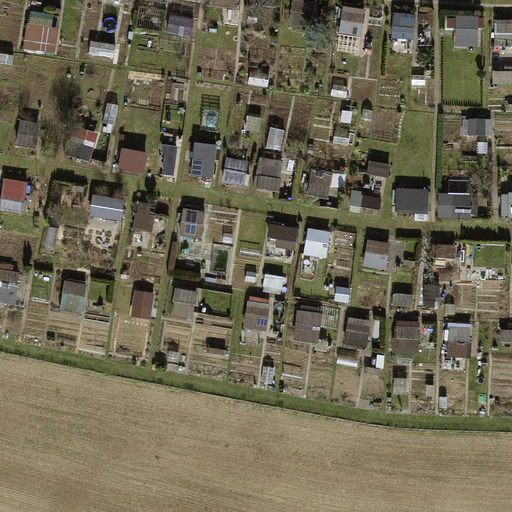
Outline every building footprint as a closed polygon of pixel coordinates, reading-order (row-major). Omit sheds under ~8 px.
[(313,0),(298,0),(295,23),(316,27),(321,1),(313,0)] [(371,9),(345,5),(341,33),(367,36),(371,9)] [(419,37),(420,13),(398,13),(397,37),(419,37)] [(459,45),(484,45),(484,15),(459,15),(459,45)] [(511,20),(501,20),(500,49),(511,49),(511,20)] [(60,52),(62,28),(32,25),(30,49),(60,52)] [(162,174),(181,176),(183,144),(164,142),(162,174)] [(218,177),(221,145),(200,143),(197,175),(218,177)] [(289,164),(271,160),(265,187),(283,191),(289,164)] [(311,195),(332,197),(335,170),(314,168),(311,195)] [(332,196),(343,200),(350,175),(340,172),(332,196)] [(6,210),(30,211),(31,180),(7,179),(6,210)] [(401,186),(400,212),(434,213),(434,187),(401,186)] [(442,216),(478,217),(478,192),(443,192),(442,216)] [(95,214),(125,220),(129,201),(99,195),(95,214)] [(299,248),(304,227),(277,221),(272,241),(299,248)] [(333,257),(335,230),(311,227),(308,254),(333,257)] [(367,264),(390,269),(396,244),(373,239),(367,264)] [(0,284),(0,299),(19,303),(25,272),(3,268),(0,284)] [(69,282),(69,309),(89,308),(88,281),(69,282)] [(286,329),(288,311),(271,310),(272,299),(253,297),(250,326),(286,329)] [(300,341),(324,343),(327,311),(303,309),(300,341)] [(347,344),(370,349),(376,321),(353,316),(347,344)] [(424,354),(425,320),(399,319),(398,353),(424,354)] [(452,356),(475,357),(476,323),(453,323),(452,356)]
